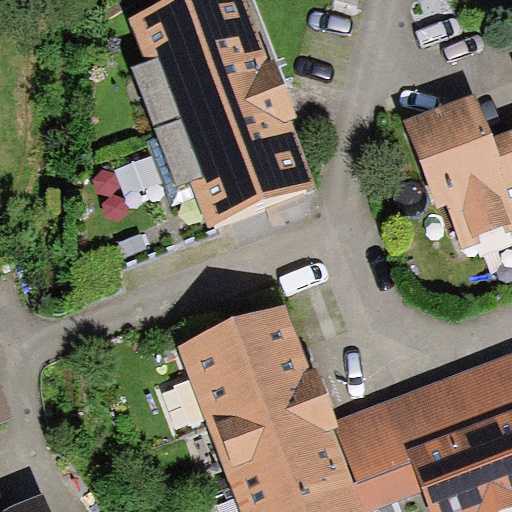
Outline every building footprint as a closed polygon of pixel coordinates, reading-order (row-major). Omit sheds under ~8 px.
[(283,113),(242,0),(210,0),(131,27),(149,74),(135,79),(178,197),(192,191),(209,235),(313,196),(283,113)] [(361,0),(336,0),(336,2),(360,8),(361,0)] [(474,108),(406,134),(438,217),(445,215),(462,258),(511,238),(511,139),(490,148),(474,108)] [(289,324),(181,361),(239,511),(358,511),(328,432),(315,395),(289,324)] [(511,361),(328,432),(358,511),(380,511),(420,497),(425,511),(501,511),(511,508),(511,361)] [(0,430),(12,426),(0,396),(0,430)]
